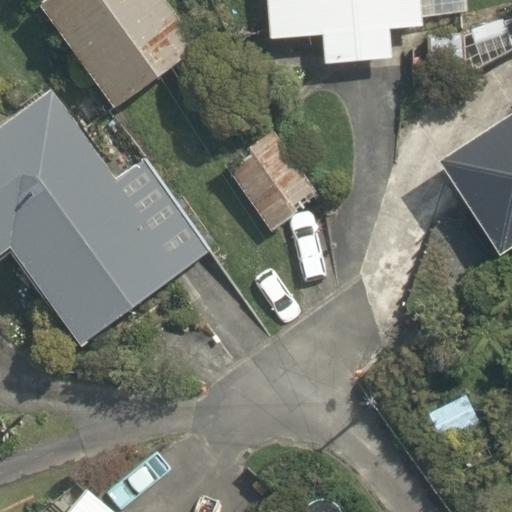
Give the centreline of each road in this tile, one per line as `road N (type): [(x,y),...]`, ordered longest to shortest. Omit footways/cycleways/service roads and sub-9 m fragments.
road 1 (unknown): [(298,362),(29,373),(0,382)]
road 2 (residential): [(412,511),(298,362)]
